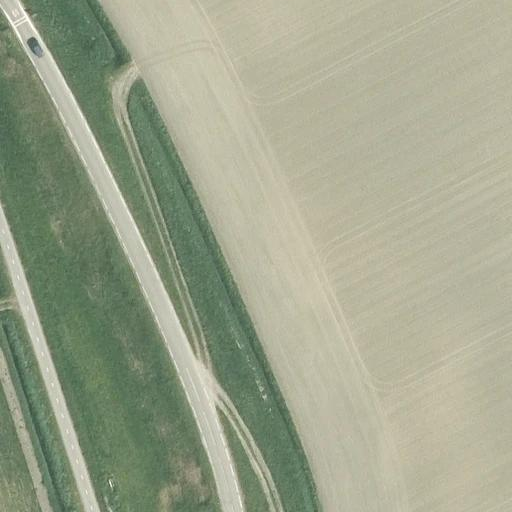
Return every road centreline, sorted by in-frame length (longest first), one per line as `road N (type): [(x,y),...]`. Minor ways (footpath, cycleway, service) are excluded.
road 1 (tertiary): [(234,511),(229,473),(122,214),(6,0)]
road 2 (unclassified): [(98,511),(0,224)]
